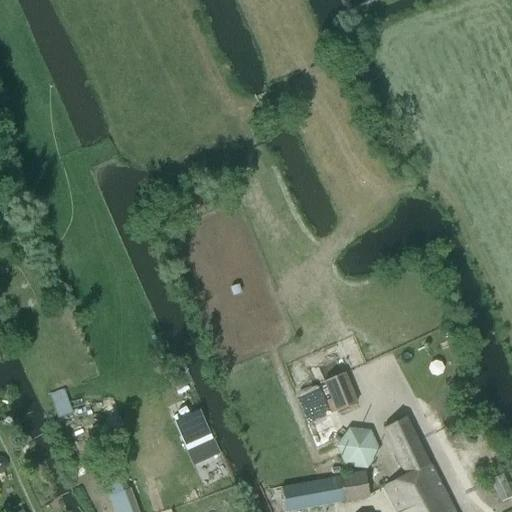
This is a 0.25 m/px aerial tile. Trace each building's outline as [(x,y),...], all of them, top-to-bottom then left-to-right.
[(335,413),(357,404),(345,373),(323,382),(335,413)] [(61,390),(47,395),(48,398),(56,419),(69,414),(62,393),(61,390)] [(382,489),(394,511),(450,511),(404,419),(383,429),(405,477),(382,489)] [(210,440),(185,451),(192,466),(218,453),(212,439),(210,440)] [(323,479),(279,487),(283,511),(317,511),(328,510),(323,479)] [(110,511),(135,511),(127,492),(106,500),(110,511)]
